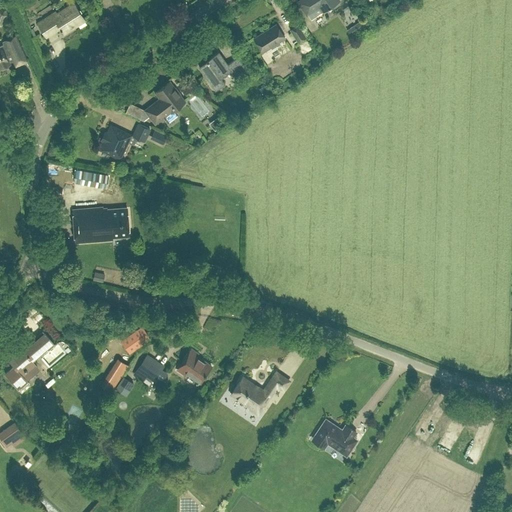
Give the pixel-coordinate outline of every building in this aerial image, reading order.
[(301,0),(299,2),(306,13),(319,5),(322,11),(327,7),(328,8),(331,7),(330,6),(338,1),(338,0),(301,0)] [(84,20),(73,3),(56,14),(55,12),(37,23),(45,36),(60,27),(63,33),(84,20)] [(111,7),(107,9),(112,19),(116,17),(111,7)] [(284,38),(275,24),(253,38),(262,52),(284,38)] [(306,37),(298,24),(289,29),(297,42),(306,37)] [(0,68),(10,64),(6,55),(20,49),(14,35),(2,41),(2,44),(0,44),(0,68)] [(226,64),(217,51),(206,59),(207,60),(198,66),(215,90),(224,83),(220,77),(230,70),(234,76),(245,69),(236,57),(226,64)] [(174,88),(168,81),(155,92),(159,97),(159,99),(145,110),(154,122),(162,116),(169,110),(171,112),(184,101),(179,95),(180,94),(175,87),(174,88)] [(202,119),(211,112),(196,92),(187,99),(202,119)] [(172,121),(179,115),(175,111),(168,116),(172,121)] [(150,129),(138,123),(132,135),(144,141),(150,129)] [(130,135),(110,125),(99,149),(119,158),(122,151),(125,152),(129,143),(127,142),(130,135)] [(167,135),(154,129),(150,138),(163,144),(167,135)] [(107,173),(76,168),(74,181),(105,186),(107,173)] [(102,208),(101,206),(72,208),(75,241),(112,239),(112,237),(128,236),(126,207),(106,208),(106,207),(102,208)] [(33,317),(41,311),(37,305),(29,311),(33,317)] [(38,322),(45,316),(41,312),(34,318),(38,322)] [(144,325),(123,340),(132,353),(153,338),(144,325)] [(51,339),(42,330),(22,349),(20,347),(8,359),(14,365),(6,373),(23,390),(27,386),(25,384),(30,380),(24,374),(35,363),(31,358),(51,339)] [(197,353),(191,349),(176,369),(184,375),(186,372),(200,381),(211,365),(196,355),(197,353)] [(164,366),(146,354),(132,374),(149,386),(153,380),(159,384),(167,373),(161,369),(164,366)] [(288,380),(276,372),(263,390),(257,386),(257,387),(242,376),(233,389),(237,391),(235,394),(235,397),(240,400),(242,400),(251,406),(249,409),(257,415),(277,385),(282,389),(288,380)] [(134,383),(123,376),(115,387),(126,395),(134,383)] [(341,430),(327,420),(323,426),(321,425),(314,434),(320,438),(318,439),(319,442),(323,445),(326,444),(327,442),(346,455),(356,439),(352,437),(355,432),(345,425),(341,430)] [(27,437),(15,421),(0,431),(0,436),(6,446),(11,443),(14,446),(27,437)]
